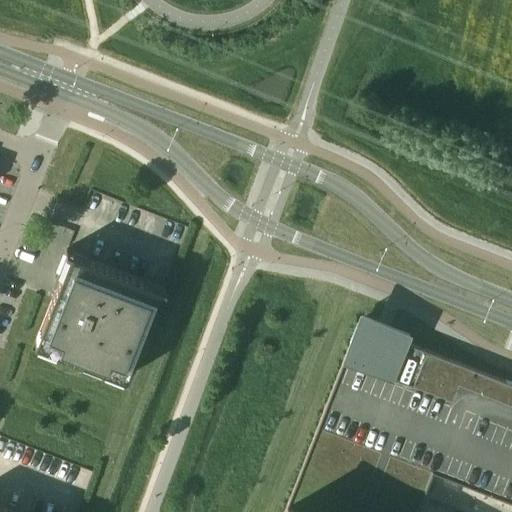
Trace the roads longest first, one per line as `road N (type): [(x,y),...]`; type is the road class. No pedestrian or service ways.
road 1 (tertiary): [(63,95),(141,128),(216,196),(261,223),(511,323)]
road 2 (tertiary): [(511,300),(438,271),(327,180),(70,80)]
